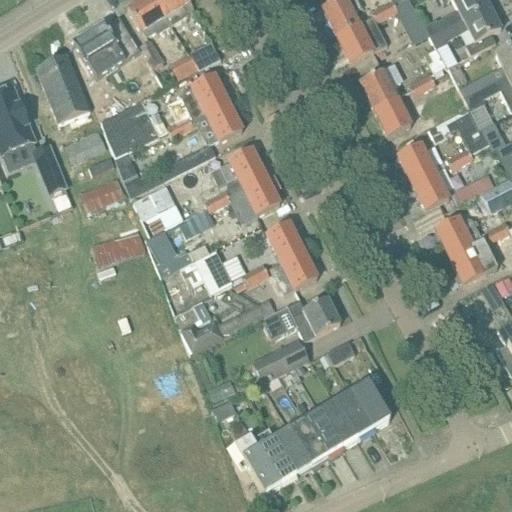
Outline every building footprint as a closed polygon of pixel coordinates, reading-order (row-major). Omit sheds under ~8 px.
[(156,35),(157,37),(170,30),(151,0),(148,0),(126,14),(140,36),(141,35),(145,41),(156,35)] [(151,0),(170,30),(188,19),(183,9),(190,5),(187,0),(151,0)] [(336,40),(358,29),(351,16),(361,11),(355,0),(345,0),(339,3),(321,12),(336,40)] [(388,0),(390,4),(394,10),(408,2),(406,0),(388,0)] [(429,42),(489,10),(483,0),(438,0),(442,6),(451,1),(457,13),(436,24),(435,23),(422,29),(427,39),(429,42)] [(390,4),(380,10),(386,21),(397,15),(394,10),(390,4)] [(375,27),(386,21),(380,10),(369,15),(373,21),(375,27)] [(489,10),(429,42),(435,53),(436,52),(447,46),(446,45),(467,33),(474,45),(465,49),(470,59),(494,46),(490,38),(500,33),(489,10)] [(358,29),(336,40),(350,68),(368,59),(372,57),(387,49),(375,27),(373,21),(358,29)] [(406,35),(412,46),(427,39),(422,29),(421,27),(406,35)] [(78,71),(97,60),(102,56),(125,94),(150,80),(132,50),(119,58),(101,29),(74,46),(82,59),(74,64),(78,71)] [(163,66),(162,63),(149,44),(138,51),(152,73),(163,66)] [(506,80),(511,77),(511,48),(494,57),(506,80)] [(190,60),(193,65),(198,75),(220,64),(212,49),(190,60)] [(435,53),(423,59),(432,76),(441,72),(445,69),(436,52),(435,53)] [(90,115),(74,78),(67,59),(35,72),(58,128),(90,115)] [(178,85),(184,82),(198,75),(193,65),(190,60),(171,70),(178,85)] [(373,114),(395,103),(390,92),(403,85),(394,68),(359,86),(373,114)] [(163,91),(154,77),(146,82),(155,96),(163,91)] [(511,118),(511,117),(511,77),(506,80),(463,102),(468,112),(470,115),(484,108),(482,103),(499,94),(511,118)] [(429,78),(418,84),(424,94),(434,89),(429,78)] [(190,126),(227,107),(213,79),(190,91),(191,93),(179,98),(181,102),(167,109),(176,126),(187,120),(190,126)] [(424,94),(418,84),(407,89),(413,100),(424,94)] [(35,146),(21,112),(14,93),(0,99),(0,150),(4,159),(35,146)] [(410,131),(395,103),(373,114),(388,142),(410,131)] [(114,163),(121,159),(159,141),(141,106),(100,126),(114,163)] [(158,174),(126,189),(131,202),(215,159),(209,149),(217,145),(218,147),(223,144),(241,135),(227,107),(190,126),(193,131),(196,129),(206,149),(158,174)] [(434,146),(457,135),(475,126),(470,115),(468,112),(427,133),(434,146)] [(430,116),(412,125),(418,136),(436,127),(430,116)] [(171,142),(182,137),(176,126),(166,131),(171,142)] [(457,135),(466,152),(467,152),(470,157),(489,147),(481,133),(479,134),(475,126),(457,135)] [(96,133),(63,149),(72,169),(106,153),(96,133)] [(501,162),(511,156),(507,147),(496,152),(501,162)] [(397,160),(411,188),(443,171),(448,169),(445,164),(431,172),(419,149),(397,160)] [(65,192),(49,152),(34,158),(50,198),(65,192)] [(473,163),(470,157),(467,152),(466,152),(455,158),(461,169),(473,163)] [(242,193),(265,181),(250,153),(227,165),(228,166),(219,171),(226,186),(236,181),(242,193)] [(511,156),(501,162),(511,182),(511,184),(511,156)] [(451,174),(461,169),(455,158),(445,163),(445,164),(448,169),(448,168),(451,174)] [(480,198),(494,191),(487,178),(455,194),(443,171),(411,188),(425,216),(447,205),(451,213),(480,198)] [(117,181),(77,196),(85,216),(124,201),(117,181)] [(279,209),(265,181),(242,193),(256,221),(279,209)] [(489,217),(511,205),(511,184),(511,182),(494,191),(480,198),(489,217)] [(173,211),(164,193),(131,209),(140,228),(173,211)] [(225,195),(214,200),(219,211),(230,206),(225,195)] [(219,211),(214,200),(203,206),(209,217),(219,211)] [(194,219),(178,226),(186,242),(201,235),(194,219)] [(165,231),(160,220),(148,227),(153,237),(165,231)] [(479,239),(471,224),(456,222),(452,225),(434,234),(449,262),(480,246),(486,243),(488,247),(499,242),(494,231),(479,239)] [(505,225),(494,231),(499,242),(510,236),(509,233),(505,225)] [(279,267),(302,255),(288,227),(265,239),(279,267)] [(89,249),(97,271),(145,254),(137,232),(89,249)] [(495,274),(480,246),(449,262),(463,290),(495,274)] [(197,253),(182,260),(186,267),(201,260),(197,253)] [(215,254),(193,266),(209,299),(232,288),(215,254)] [(316,283),(302,255),(279,267),(280,269),(272,273),(285,299),(316,283)] [(262,268),(251,274),(257,285),(268,279),(262,268)] [(246,291),(257,285),(251,274),(240,281),(246,291)] [(511,286),(509,280),(494,288),(501,301),(511,295),(511,286)] [(497,296),(485,303),(490,311),(502,305),(497,296)] [(192,312),(174,321),(180,335),(192,358),(223,342),(223,343),(275,316),(268,302),(216,329),(214,325),(196,335),(193,328),(194,327),(196,330),(211,323),(202,305),(191,311),(192,312)] [(304,347),(321,338),(339,329),(326,303),(305,314),(299,304),(285,311),(304,347)] [(511,323),(509,319),(494,329),(506,350),(511,359),(511,323)] [(297,343),(250,367),(261,388),(293,372),(301,368),(308,364),(297,343)] [(331,368),(332,369),(354,358),(348,345),(326,356),(326,357),(331,368)] [(326,357),(319,361),(324,371),(331,368),(326,357)] [(303,368),(294,372),(297,379),(306,375),(303,368)] [(367,388),(350,397),(373,434),(389,425),(367,388)] [(373,434),(350,397),(335,406),(357,444),(373,434)] [(229,405),(211,414),(217,425),(235,417),(229,405)] [(335,406),(320,416),(342,453),(357,444),(335,406)] [(326,462),(342,453),(320,416),(304,425),(326,462)] [(304,425),(289,434),(311,471),(326,462),(304,425)] [(280,490),(296,481),(273,443),(273,444),(267,434),(252,442),(280,490)] [(311,471),(289,434),(273,443),(296,481),(311,471)] [(263,500),(280,490),(252,442),(251,443),(249,440),(233,449),(263,500)]
